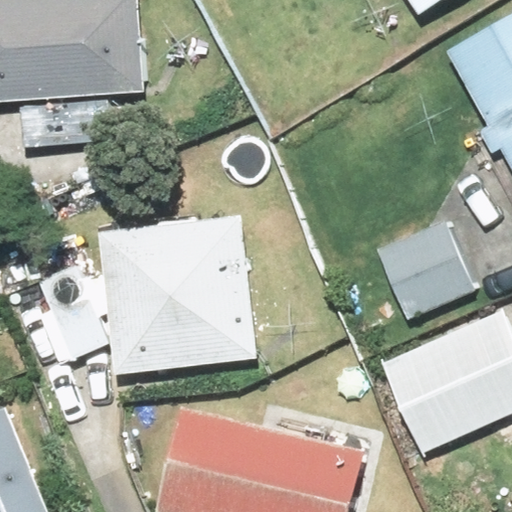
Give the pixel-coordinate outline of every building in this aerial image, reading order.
[(156,0),(0,0),(0,103),(163,93),(156,0)] [(427,0),(436,14),(458,0),(427,0)] [(511,20),(463,47),(504,121),(496,126),(508,148),(511,145),(511,20)] [(271,356),(255,212),(112,228),(128,372),(271,356)] [(455,227),(391,255),(417,317),(482,289),(455,227)] [(85,266),(48,284),(84,359),(121,341),(85,266)] [(511,320),(508,312),(385,360),(420,448),(511,411),(511,320)] [(197,396),(169,508),(183,511),(368,511),(386,444),(197,396)] [(73,511),(29,407),(0,418),(0,511),(73,511)]
